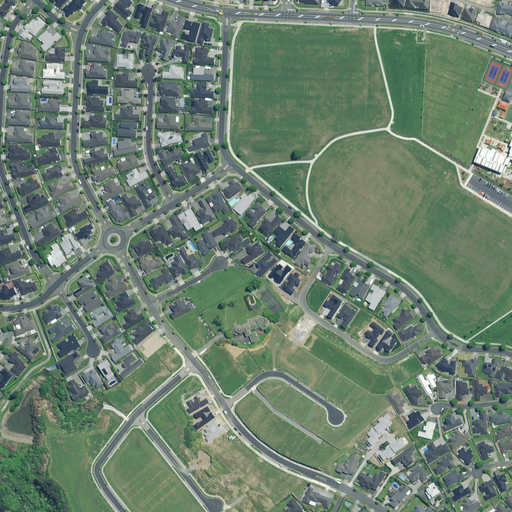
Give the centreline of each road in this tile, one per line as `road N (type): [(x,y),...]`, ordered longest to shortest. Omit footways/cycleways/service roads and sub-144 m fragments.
road 1 (residential): [(331,245),(302,294),(308,311),(384,359),(436,331)]
road 2 (tertiary): [(100,214),(73,158),(81,32)]
road 3 (secondary): [(511,51),(442,27),(353,18)]
road 4 (residential): [(227,12),(221,146),(229,162)]
road 5 (tertiary): [(338,484),(270,454),(223,405)]
road 6 (residential): [(173,203),(148,151),(147,69)]
road 7 (residential): [(331,245),(413,297),(436,331)]
road 8 (residential): [(0,166),(28,243),(55,286)]
road 9 (residential): [(229,162),(331,245)]
road 10 (residential): [(135,415),(215,505)]
